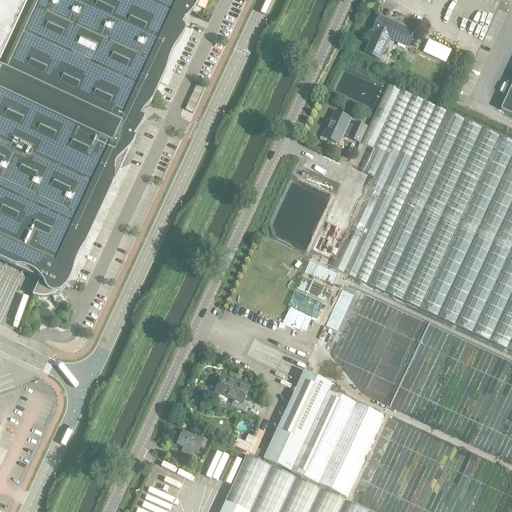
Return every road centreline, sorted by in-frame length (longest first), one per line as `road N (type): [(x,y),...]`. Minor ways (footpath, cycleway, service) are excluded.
road 1 (unclassified): [(109,511),(347,0)]
road 2 (unclassified): [(88,384),(267,0)]
road 3 (unclassified): [(29,511),(88,384)]
